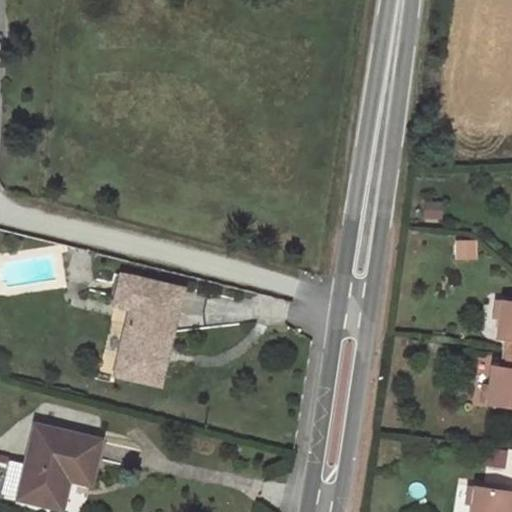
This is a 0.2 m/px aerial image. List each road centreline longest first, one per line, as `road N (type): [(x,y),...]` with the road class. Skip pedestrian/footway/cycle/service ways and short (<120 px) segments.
road 1 (residential): [(0,209),(356,305)]
road 2 (secondary): [(356,305),(401,0)]
road 3 (secondary): [(325,511),(356,305)]
